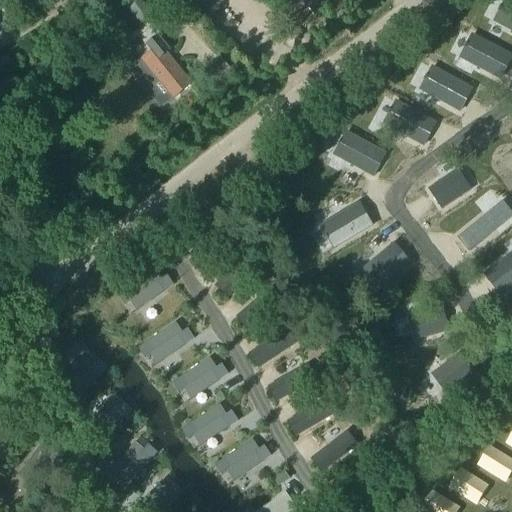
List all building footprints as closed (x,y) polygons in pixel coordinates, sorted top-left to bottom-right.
[(343,0),(302,0),(301,0),(322,27),(348,6),(343,0)] [(140,23),(149,16),(140,4),(131,11),(140,23)] [(152,54),(142,62),(173,100),(191,86),(165,54),(168,52),(158,39),(147,48),(152,54)] [(434,126),(395,105),(383,128),(422,149),(434,126)] [(216,221),(190,256),(204,267),(230,232),(216,221)] [(241,252),(215,288),(229,298),(255,263),(241,252)] [(154,270),(126,290),(133,299),(129,303),(136,312),(163,293),(156,283),(161,280),(154,270)] [(270,290),(236,318),(248,332),(281,303),(270,290)] [(175,324),(147,343),(154,353),(150,356),(157,366),(184,347),(178,337),(182,334),(175,324)] [(286,330),(250,355),(259,369),(296,345),(286,330)] [(86,357),(63,382),(72,390),(68,394),(77,402),(100,377),(91,369),(95,365),(86,357)] [(209,359),(181,379),(188,388),(183,392),(190,401),(218,382),(211,372),(216,369),(209,359)] [(307,366),(269,388),(277,403),(316,382),(307,366)] [(111,400),(88,425),(97,433),(94,438),(103,446),(125,420),(116,412),(120,408),(111,400)] [(326,400),(288,422),(297,437),(335,415),(326,400)] [(219,406),(191,425),(198,435),(193,438),(200,448),(228,429),(221,419),(226,416),(219,406)] [(347,432),(312,459),(323,473),(358,446),(347,432)] [(253,441),(224,460),(231,470),(226,473),(233,483),(261,464),(255,454),(259,451),(253,441)] [(135,443),(113,469),(122,477),(118,481),(128,489),(150,463),(141,455),(144,451),(135,443)] [(36,491),(60,456),(42,444),(18,478),(36,491)] [(284,472),(273,479),(279,487),(289,480),(284,472)] [(162,481),(138,506),(144,511),(165,511),(175,502),(167,494),(171,490),(162,481)] [(293,511),(295,511),(283,495),(259,511),(293,511)]
